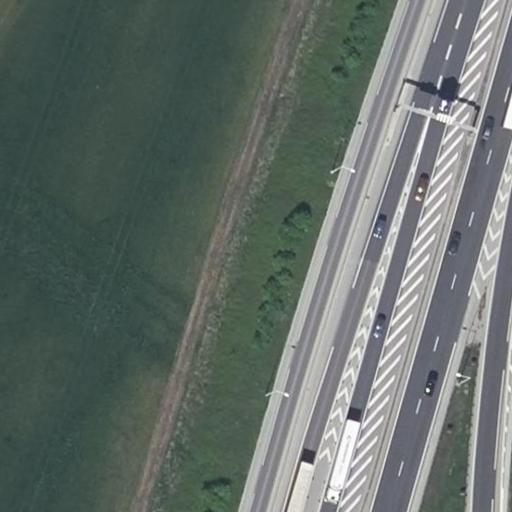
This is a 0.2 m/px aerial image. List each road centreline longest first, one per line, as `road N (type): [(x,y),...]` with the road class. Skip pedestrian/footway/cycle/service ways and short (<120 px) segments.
road 1 (motorway): [(419,0),(326,273),(258,511)]
road 2 (motorway): [(444,65),(362,283),(289,511)]
road 3 (trunk): [(444,65),(327,511)]
road 4 (trunk): [(390,511),(511,103)]
road 5 (trunk): [(482,511),(511,227)]
